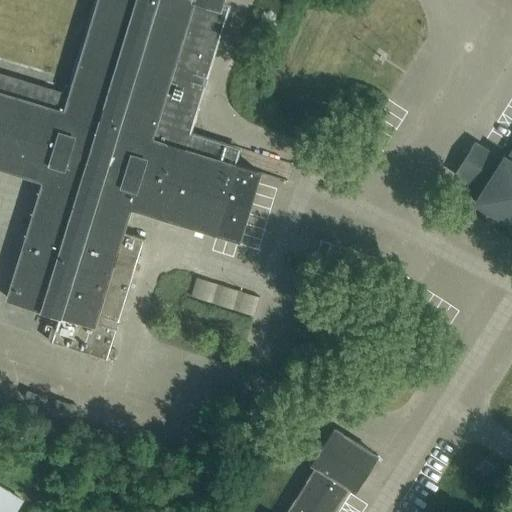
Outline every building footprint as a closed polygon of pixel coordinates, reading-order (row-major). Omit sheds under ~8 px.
[(70,94),(65,111),(0,91),(0,166),(44,180),(8,298),(59,313),(50,341),(107,358),(144,237),(122,230),(129,206),(238,239),(259,171),(184,148),(228,5),(219,2),(220,0),(98,0),(72,87),(65,84),(63,92),(70,94)] [(511,149),(507,158),(503,156),(501,160),(474,143),(455,174),(481,190),(474,202),(511,225),(511,149)] [(260,297),(196,277),(190,296),(254,316),(260,297)] [(331,511),(348,485),(354,488),(376,454),(334,428),(312,462),(318,466),(288,511),(331,511)] [(479,468),(487,473),(488,474),(493,465),(484,460),(479,468)] [(0,511),(13,511),(22,499),(0,486),(0,511)]
